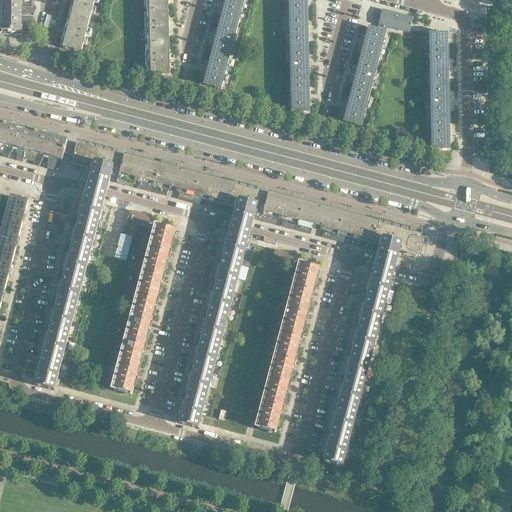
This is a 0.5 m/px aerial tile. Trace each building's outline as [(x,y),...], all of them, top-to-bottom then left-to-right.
[(22,14),(22,7),(22,0),(2,0),(2,1),(0,0),(0,6),(0,11),(0,12),(2,13),(2,19),(0,19),(0,34),(11,34),(11,35),(12,35),(12,34),(20,34),(20,33),(21,33),(21,25),(21,18),(22,14)] [(89,22),(94,0),(75,0),(71,17),(89,22)] [(168,11),(167,0),(148,0),(149,12),(168,11)] [(225,0),(220,23),(237,27),(244,0),(225,0)] [(307,16),(307,6),(306,0),(288,0),(289,16),(307,16)] [(168,27),(168,18),(168,11),(149,12),(149,28),(168,27)] [(393,29),(397,15),(382,11),(378,25),(379,25),(386,27),(393,29)] [(409,33),(412,19),(397,15),(393,29),(409,33)] [(308,48),(307,22),(307,16),(289,16),(289,49),(308,48)] [(80,53),(89,22),(71,17),(63,48),(80,53)] [(229,59),(237,27),(220,23),(211,54),(229,59)] [(168,44),(168,27),(149,28),(150,44),(168,44)] [(385,32),(377,30),(368,28),(360,59),(378,64),(386,33),(385,32)] [(448,53),(447,43),(447,34),(429,34),(429,53),(448,53)] [(169,60),(168,51),(168,44),(150,44),(150,60),(169,60)] [(309,81),(308,56),(308,48),(289,49),(290,81),(309,81)] [(448,85),(448,59),(448,53),(429,53),(430,86),(448,85)] [(221,90),(229,59),(211,54),(203,85),(221,90)] [(369,96),(378,64),(360,59),(351,91),(369,96)] [(169,77),(169,60),(150,60),(150,77),(169,77)] [(309,114),(309,87),(309,81),(290,81),(291,114),(309,114)] [(449,118),(448,92),(448,85),(430,86),(430,118),(449,118)] [(365,112),(369,96),(351,91),(343,122),(361,127),(365,112)] [(449,151),(449,124),(449,118),(430,118),(431,151),(449,151)] [(15,148),(20,129),(17,128),(14,125),(14,126),(13,125),(13,126),(5,123),(0,142),(0,144),(6,146),(13,148),(15,148)] [(30,152),(36,132),(28,130),(28,129),(27,129),(23,130),(20,129),(15,148),(17,149),(23,151),(30,152)] [(46,157),(51,137),(48,137),(45,133),(45,134),(44,133),(44,134),(36,132),(30,152),(37,154),(44,156),(46,157)] [(62,161),(67,141),(59,139),(59,137),(58,137),(53,138),(51,137),(46,157),(48,157),(54,159),(62,161)] [(104,164),(107,153),(76,145),(71,165),(92,170),(95,162),(104,164)] [(8,158),(12,150),(13,148),(6,146),(3,154),(2,157),(8,158)] [(34,162),(37,154),(30,152),(28,161),(34,162)] [(136,182),(141,162),(142,160),(124,156),(124,157),(107,153),(104,164),(112,167),(110,175),(118,177),(117,183),(131,187),(133,181),(136,182)] [(39,167),(43,159),(44,156),(37,154),(34,162),(32,165),(39,167)] [(60,169),(62,161),(54,159),(54,167),(60,169)] [(153,186),(159,166),(159,165),(142,160),(141,162),(136,182),(139,183),(153,186)] [(103,204),(107,188),(108,183),(110,175),(112,167),(104,164),(95,162),(92,170),(92,173),(91,173),(89,178),(90,178),(90,179),(85,200),(83,207),(82,206),(80,212),(81,212),(79,223),(97,228),(103,204)] [(194,197),(199,177),(199,176),(179,170),(159,165),(159,166),(153,186),(139,183),(137,189),(166,196),(168,190),(171,191),(172,188),(174,188),(177,189),(176,192),(179,193),(194,197)] [(211,202),(216,182),(217,180),(199,176),(199,177),(194,197),(208,201),(211,202)] [(228,206),(234,186),(234,185),(217,180),(216,182),(211,202),(214,202),(228,206)] [(248,203),(251,191),(251,189),(234,185),(234,186),(228,206),(237,208),(239,200),(248,203)] [(263,215),(268,195),(268,194),(251,189),(251,191),(248,203),(257,205),(254,213),(263,215)] [(192,203),(194,197),(179,193),(178,199),(192,203)] [(280,220),(285,200),(286,198),(268,194),(268,195),(263,215),(277,219),(280,220)] [(20,231),(28,202),(10,197),(3,227),(20,231)] [(206,207),(208,201),(194,197),(192,203),(206,207)] [(297,224),(303,204),(303,203),(286,198),(285,200),(280,220),(283,221),(297,224)] [(252,222),(253,219),(254,213),(257,205),(248,203),(239,200),(237,208),(236,211),(235,211),(233,216),(234,217),(227,245),(226,245),(224,250),(225,250),(223,261),(241,266),(247,242),(252,222)] [(227,212),(228,206),(214,202),(212,209),(227,212)] [(338,235),(343,215),(343,214),(323,208),(303,203),(303,204),(297,224),(312,228),(315,229),(316,226),(318,227),(321,228),(320,230),(323,231),(338,235)] [(105,206),(100,225),(106,226),(110,208),(105,206)] [(134,226),(137,214),(130,212),(127,224),(134,226)] [(261,222),(263,215),(254,213),(253,219),(261,222)] [(141,227),(144,216),(137,214),(134,226),(141,227)] [(355,240),(360,220),(361,218),(343,214),(343,215),(338,235),(352,239),(355,240)] [(275,225),(277,219),(263,215),(261,222),(275,225)] [(147,229),(150,217),(144,216),(141,227),(147,229)] [(373,244),(378,224),(378,223),(361,218),(360,220),(355,240),(358,240),(373,244)] [(296,231),(297,224),(283,221),(281,227),(296,231)] [(89,255),(97,228),(79,223),(76,234),(75,234),(73,239),(74,239),(71,250),(89,255)] [(310,234),(312,228),(297,224),(296,231),(310,234)] [(420,256),(425,238),(421,237),(421,236),(378,224),(373,244),(381,246),(383,238),(401,243),(398,251),(416,256),(416,255),(420,256)] [(0,254),(13,258),(20,231),(3,227),(0,236),(0,254)] [(120,234),(121,229),(111,227),(106,252),(117,254),(116,258),(128,260),(133,236),(120,234)] [(168,255),(172,241),(175,231),(158,227),(151,250),(168,255)] [(336,241),(338,235),(323,231),(322,238),(336,241)] [(350,245),(352,239),(338,235),(336,241),(350,245)] [(385,304),(395,264),(398,251),(401,243),(383,238),(381,246),(380,249),(379,249),(377,255),(378,255),(374,272),(374,273),(373,276),(371,283),(370,283),(368,288),(370,288),(367,299),(385,304)] [(371,250),(373,244),(358,240),(356,247),(371,250)] [(82,282),(89,255),(71,250),(69,261),(67,261),(66,266),(67,266),(64,277),(82,282)] [(162,278),(166,264),(168,255),(151,250),(145,274),(162,278)] [(279,264),(282,252),(275,250),(272,262),(279,264)] [(285,265),(288,254),(282,252),(279,264),(285,265)] [(0,282),(6,284),(13,258),(0,254),(0,282)] [(291,267),(294,256),(288,254),(285,265),(291,267)] [(233,293),(241,266),(223,261),(220,272),(219,272),(217,277),(218,277),(215,288),(233,293)] [(312,293),(316,279),(319,269),(302,265),(295,289),(312,293)] [(156,301),(160,287),(162,278),(145,274),(139,297),(156,301)] [(75,309),(82,282),(64,277),(61,288),(60,288),(59,293),(60,293),(57,304),(75,309)] [(226,320),(233,293),(215,288),(213,299),(212,299),(210,304),(211,304),(208,315),(226,320)] [(306,316),(310,302),(312,293),(295,289),(289,312),(306,316)] [(150,324),(154,310),(156,301),(139,297),(133,320),(150,324)] [(377,331),(385,304),(367,299),(364,310),(363,310),(361,315),(362,315),(359,326),(377,331)] [(68,336),(75,309),(57,304),(54,315),(53,315),(52,320),(53,320),(50,331),(68,336)] [(418,351),(427,311),(415,308),(406,348),(418,351)] [(300,339),(304,325),(306,316),(289,312),(283,335),(300,339)] [(219,347),(226,320),(208,315),(205,326),(204,326),(203,331),(204,331),(201,342),(219,347)] [(144,348),(148,333),(150,324),(133,320),(127,343),(144,348)] [(370,358),(377,331),(359,326),(357,337),(356,337),(354,342),(355,342),(352,353),(370,358)] [(61,363),(68,336),(50,331),(47,342),(46,342),(45,347),(46,348),(43,358),(61,363)] [(294,363),(298,348),(300,339),(283,335),(277,358),(294,363)] [(212,374),(219,347),(201,342),(198,353),(197,353),(196,358),(197,359),(194,369),(212,374)] [(138,371),(141,357),(144,348),(127,343),(121,366),(138,371)] [(363,385),(370,358),(352,353),(350,364),(348,364),(347,369),(348,369),(345,380),(363,385)] [(54,391),(61,363),(43,358),(40,369),(39,369),(37,374),(39,375),(37,380),(36,386),(54,391)] [(288,386),(292,372),(294,363),(277,358),(271,381),(288,386)] [(131,395),(135,380),(138,371),(121,366),(114,390),(131,395)] [(205,401),(212,374),(194,369),(191,380),(190,380),(189,385),(190,386),(187,396),(205,401)] [(356,412),(363,385),(345,380),(342,391),(341,391),(340,396),(341,397),(338,408),(356,412)] [(282,409),(285,395),(288,386),(271,381),(265,405),(282,409)] [(198,429),(205,401),(187,396),(184,407),(183,407),(182,412),(183,413),(181,418),(180,424),(198,429)] [(275,433),(279,418),(282,409),(265,405),(258,428),(275,433)] [(349,439),(356,412),(338,408),(335,418),(334,418),(333,423),(334,424),(331,435),(349,439)] [(226,412),(220,410),(218,420),(224,421),(226,412)] [(342,467),(349,439),(331,435),(328,445),(327,445),(326,450),(327,451),(324,462),(342,467)]
